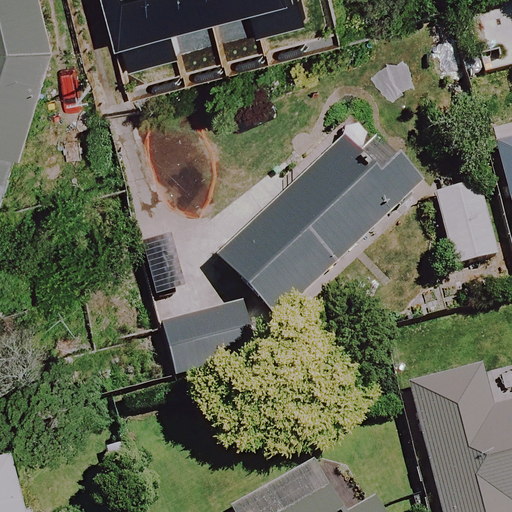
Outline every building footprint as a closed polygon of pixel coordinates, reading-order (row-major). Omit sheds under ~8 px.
[(0,0),(0,211),(15,159),(23,161),(52,65),(36,0),(0,0)] [(418,188),(357,123),(210,262),(271,327),(418,188)] [(492,262),(469,184),(425,197),(447,275),(492,262)] [(246,365),(232,310),(153,329),(167,385),(246,365)] [(404,385),(437,511),(511,511),(511,402),(492,407),(481,365),(404,385)] [(20,511),(7,459),(0,460),(0,511),(20,511)] [(229,511),(280,511),(326,487),(312,461),(227,509),(229,511)] [(280,511),(379,511),(372,499),(348,511),(340,511),(326,487),(280,511)]
